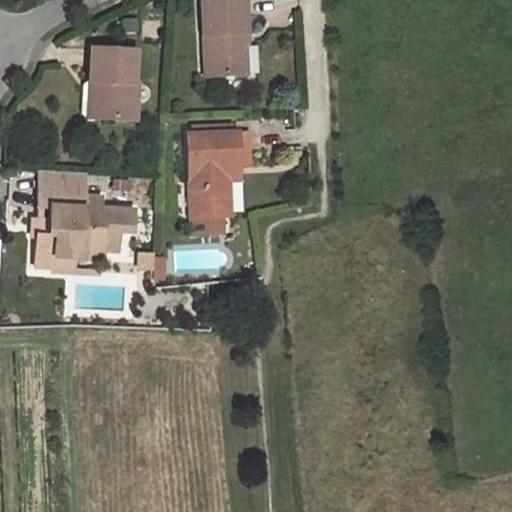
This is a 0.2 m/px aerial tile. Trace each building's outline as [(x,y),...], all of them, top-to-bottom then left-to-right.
[(215,2),(200,2),(203,76),(239,75),(237,35),(244,34),(242,0),(230,1),(215,2)] [(135,21),(122,21),(122,32),(135,32),(135,21)] [(244,34),(237,35),(239,75),(256,74),(254,47),(244,47),(244,34)] [(134,52),(91,50),(89,83),(97,83),(95,118),(134,120),(136,84),(132,84),(134,52)] [(97,83),(89,83),(86,83),(82,86),(80,114),(84,118),(95,118),(97,83)] [(229,125),(209,126),(209,135),(229,134),(229,125)] [(209,126),(189,127),(189,136),(209,135),(209,126)] [(189,136),(184,136),(188,219),(220,217),(218,166),(237,165),(235,133),(229,134),(209,135),(189,136)] [(245,133),(235,133),(237,165),(247,165),(245,133)] [(237,165),(218,166),(220,217),(227,217),(226,179),(237,178),(237,165)] [(83,174),(38,172),(36,209),(48,209),(47,223),(47,237),(35,236),(35,238),(34,267),(51,268),(52,268),(53,258),(70,258),(79,250),(101,252),(116,252),(117,232),(131,233),(132,211),(99,209),(99,199),(82,198),(83,174)] [(123,192),(124,182),(112,181),(112,191),(123,192)] [(47,223),(31,222),(30,238),(35,238),(35,236),(47,237),(47,223)] [(101,252),(79,250),(70,258),(101,260),(101,252)] [(152,255),(139,254),(138,269),(151,270),(152,260),(152,255)] [(70,258),(53,258),(52,268),(51,268),(51,272),(69,273),(70,258)] [(158,260),(152,260),(151,270),(151,280),(161,280),(162,265),(158,265),(158,260)]
